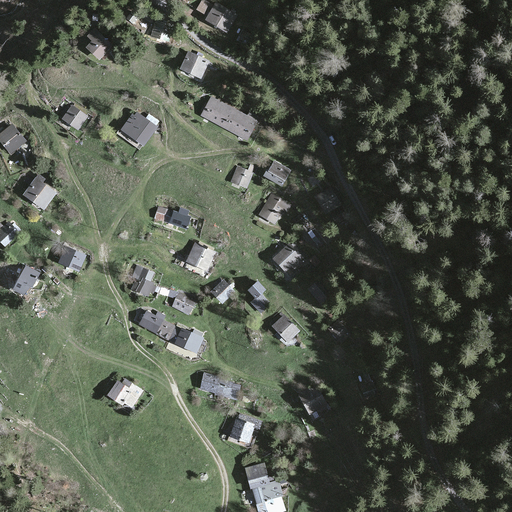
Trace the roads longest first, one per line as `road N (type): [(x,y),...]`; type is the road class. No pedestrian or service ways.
road 1 (unclassified): [(466,511),(429,453),(412,342),(386,260),(322,136),(277,86),(206,44),(156,0)]
road 2 (track): [(221,511),(226,478),(167,372),(132,343),(89,209),(65,164)]
road 3 (track): [(291,387),(214,364),(169,376)]
